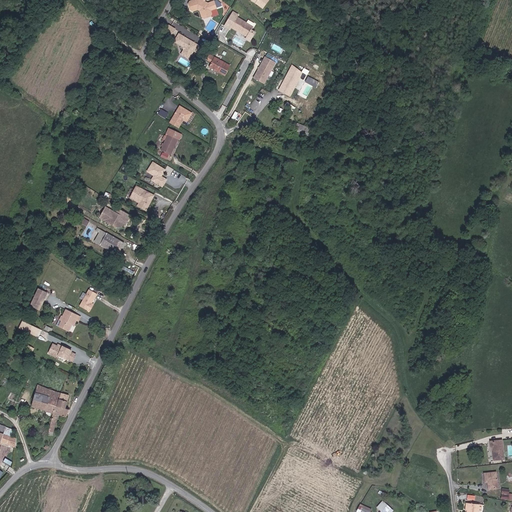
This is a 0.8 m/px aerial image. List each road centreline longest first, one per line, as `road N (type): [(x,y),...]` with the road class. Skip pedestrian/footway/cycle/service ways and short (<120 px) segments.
road 1 (unclassified): [(173,0),(149,41),(149,61),(214,116),(221,144),(49,462)]
road 2 (unclassified): [(210,511),(146,471),(49,462)]
